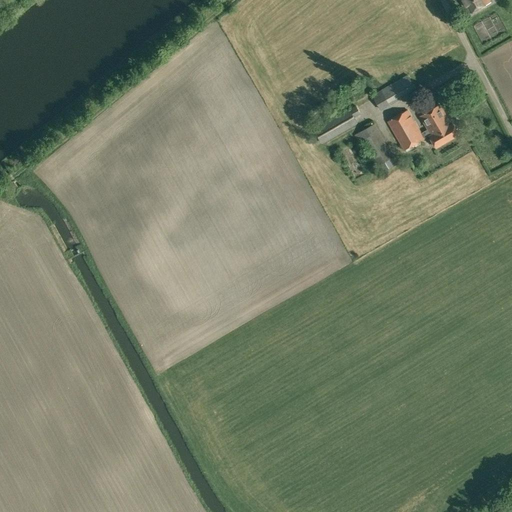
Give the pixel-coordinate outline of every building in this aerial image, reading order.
[(459,0),(468,15),(491,2),(489,0),(459,0)] [(358,102),(371,95),(367,86),(353,93),(358,102)] [(381,109),(396,100),(388,87),(373,95),(381,109)] [(420,116),(428,129),(432,135),(430,136),(436,147),(459,133),(453,124),(452,125),(440,104),(420,116)] [(354,117),(361,113),(357,106),(315,129),(323,143),(358,123),(354,117)] [(424,139),(421,133),(408,110),(388,121),(405,150),(424,139)] [(358,133),(377,166),(378,165),(382,172),(396,164),(374,124),(358,133)]
